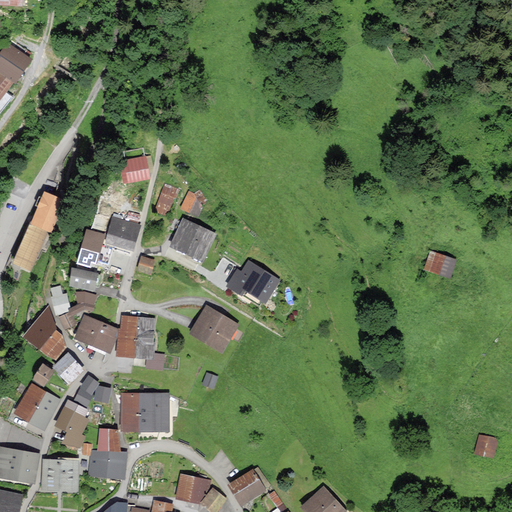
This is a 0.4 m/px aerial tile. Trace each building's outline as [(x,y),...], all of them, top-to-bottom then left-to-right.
[(0,48),(0,71),(0,72),(13,81),(30,59),(6,41),(0,48)] [(0,71),(0,110),(11,95),(6,91),(13,81),(0,72),(0,71)] [(145,155),(124,158),(127,180),(148,177),(145,155)] [(174,185),(164,182),(154,210),(164,213),(174,185)] [(187,188),(181,208),(198,213),(204,193),(187,188)] [(111,216),(105,240),(132,247),(138,223),(111,216)] [(182,217),(169,243),(202,259),(215,232),(182,217)] [(51,228),(31,220),(14,262),(34,270),(51,228)] [(455,258),(428,251),(423,269),(450,276),(455,258)] [(154,258),(141,254),(137,267),(151,271),(154,258)] [(249,263),(243,272),(238,269),(228,286),(243,295),(246,291),(265,302),(278,280),(249,263)] [(98,276),(72,271),(69,287),(96,292),(98,276)] [(50,295),(54,311),(67,308),(64,292),(50,295)] [(85,293),(76,293),(77,305),(69,310),(71,313),(72,317),(85,311),(94,313),(97,296),(85,293)] [(41,350),(56,332),(48,309),(25,337),(41,350)] [(237,327),(207,309),(191,335),(222,352),(237,327)] [(71,313),(59,319),(65,331),(76,326),(72,317),(71,313)] [(118,330),(116,357),(134,358),(137,318),(121,316),(120,330),(118,330)] [(77,340),(108,352),(117,331),(85,318),(77,340)] [(137,318),(134,358),(151,360),(154,319),(137,318)] [(61,336),(56,332),(41,350),(53,360),(65,346),(61,336)] [(68,356),(54,370),(69,385),(82,371),(68,356)] [(43,366),(34,380),(45,388),(54,373),(43,366)] [(216,378),(207,375),(203,385),(213,388),(216,378)] [(92,394),(98,385),(88,378),(82,388),(92,394)] [(32,386),(16,415),(30,422),(46,394),(32,386)] [(110,391),(98,388),(95,401),(107,403),(110,391)] [(91,397),(80,391),(75,400),(86,407),(91,397)] [(43,430),(59,401),(46,394),(30,422),(43,430)] [(139,395),(122,395),(121,433),(139,433),(139,395)] [(139,395),(139,433),(170,434),(170,396),(139,395)] [(69,402),(55,427),(68,434),(62,445),(80,450),(85,438),(83,436),(89,421),(85,419),(89,411),(69,402)] [(119,452),(117,433),(100,431),(99,450),(119,452)] [(496,441),(481,438),(477,453),(493,457),(496,441)] [(37,456),(1,450),(0,457),(0,477),(32,483),(37,456)] [(125,455),(93,452),(91,475),(123,478),(125,455)] [(77,463),(44,462),(43,489),(76,490),(77,463)] [(253,472),(230,486),(241,505),(265,491),(253,472)] [(209,482),(181,477),(178,499),(199,504),(209,482)] [(0,511),(18,511),(23,495),(0,490),(0,511)] [(343,511),(324,490),(303,508),(306,511),(343,511)] [(215,511),(225,500),(213,491),(202,505),(211,511),(215,511)] [(172,511),(173,507),(154,503),(152,511),(172,511)]
